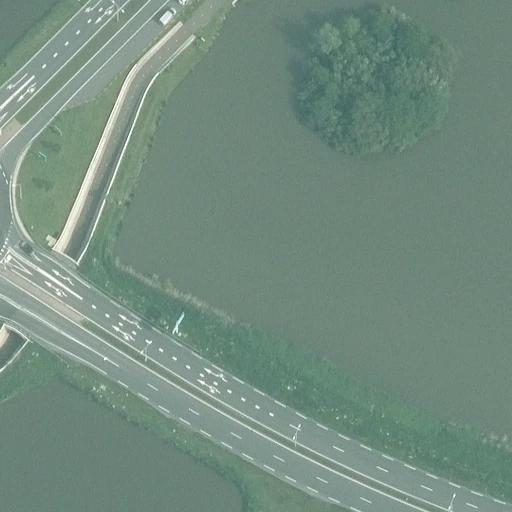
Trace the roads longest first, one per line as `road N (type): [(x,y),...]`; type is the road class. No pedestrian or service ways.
road 1 (secondary): [(487,511),(274,417),(99,310)]
road 2 (secondary): [(85,347),(209,422),(394,511)]
road 3 (unclassified): [(0,169),(158,0)]
road 4 (secondary): [(99,310),(7,238),(2,218)]
